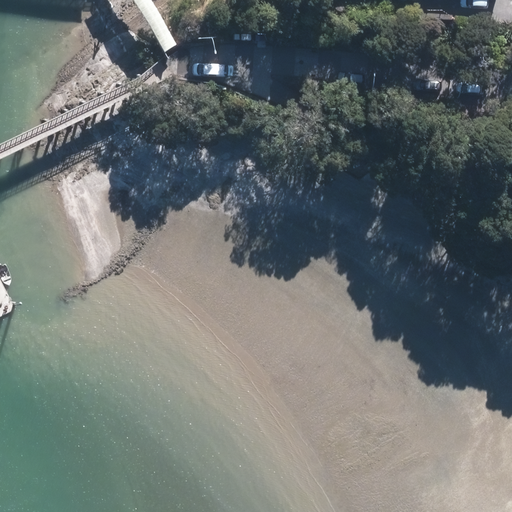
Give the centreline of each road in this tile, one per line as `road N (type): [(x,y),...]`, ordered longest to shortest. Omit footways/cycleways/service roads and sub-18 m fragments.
road 1 (residential): [(511,79),(236,58),(192,66),(282,97)]
road 2 (track): [(282,97),(333,126),(403,204),(511,275)]
